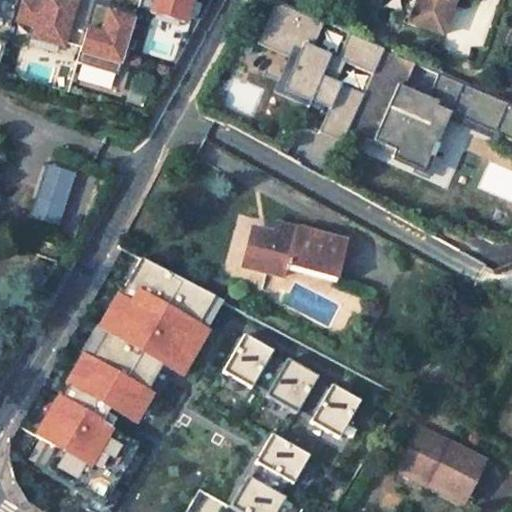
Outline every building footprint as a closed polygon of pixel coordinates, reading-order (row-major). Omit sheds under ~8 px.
[(58,41),(77,46),(90,3),(90,0),(39,0),(38,3),(29,0),(15,0),(9,22),(29,28),(25,39),(56,48),(58,41)] [(147,0),(143,14),(177,24),(184,0),(147,0)] [(411,0),(406,0),(401,15),(408,18),(414,1),(411,0)] [(411,0),(414,1),(408,18),(436,29),(446,0),(411,0)] [(106,8),(90,3),(77,46),(72,63),(113,75),(129,21),(105,13),(106,8)] [(336,58),(368,73),(379,49),(347,34),(336,58)] [(318,75),(326,54),(296,42),(276,93),(322,111),(314,131),(339,140),(359,91),(318,75)] [(45,166),(34,199),(63,209),(73,175),(45,166)] [(63,209),(34,199),(28,218),(57,228),(63,209)] [(277,235),(254,229),(244,265),(284,277),(286,267),(337,283),(349,243),(279,225),(277,235)] [(179,379),(217,299),(126,255),(61,392),(131,425),(149,388),(144,385),(152,367),(179,379)] [(276,400),(242,378),(196,447),(230,469),(276,400)] [(337,437),(357,402),(320,382),(301,417),(337,437)] [(101,428),(72,410),(57,434),(63,437),(40,472),(73,493),(79,484),(99,497),(114,471),(85,452),(101,428)] [(483,460),(415,427),(397,465),(464,498),(483,460)] [(267,433),(226,506),(237,511),(268,511),(284,483),(286,485),(304,453),(267,433)] [(196,447),(189,456),(223,479),(230,469),(196,447)] [(93,505),(99,497),(79,484),(73,493),(93,505)]
